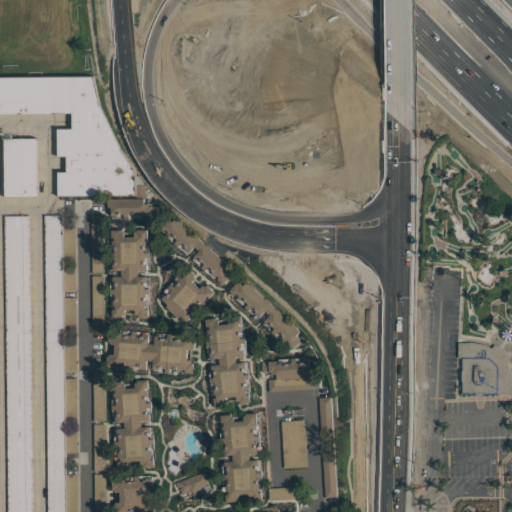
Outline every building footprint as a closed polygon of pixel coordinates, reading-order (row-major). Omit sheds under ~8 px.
[(0,77),(0,114),(72,114),(73,129),(59,129),(57,129),(58,156),(66,156),(66,172),(58,172),(58,197),(136,196),(136,187),(97,87),(97,86),(93,76),(0,77)] [(38,139),(4,139),(5,197),(38,196),(38,139)] [(111,198),(144,198),(144,203),(153,203),(153,206),(155,206),(155,215),(152,215),(152,217),(141,217),(141,218),(111,219),(111,198)] [(105,272),(104,214),(91,215),(92,272),(105,272)] [(48,511),(66,511),(64,309),(74,309),(74,298),(65,298),(65,292),(76,292),(75,274),(71,274),(71,285),(65,285),(64,227),(64,215),(45,215),(48,511)] [(5,216),(7,399),(8,399),(8,511),(32,511),(30,216),(5,216)] [(176,217),(179,221),(180,220),(184,224),(184,225),(193,233),(194,233),(199,237),(198,238),(206,245),(207,244),(211,248),(210,249),(222,259),(223,257),(227,261),(226,262),(235,271),(223,285),(215,277),(214,279),(208,274),(208,271),(206,269),(204,271),(191,259),(200,250),(195,246),(190,251),(180,242),(178,243),(175,241),(177,238),(172,235),(160,225),(167,217),(172,221),(176,217)] [(147,230),(147,245),(145,245),(145,269),(137,269),(137,276),(145,276),(145,300),(147,300),(147,306),(145,306),(145,309),(148,309),(148,316),(145,317),(145,318),(138,318),(138,316),(135,314),(135,309),(125,309),(125,315),(113,315),(113,301),(117,301),(117,294),(113,294),(113,289),(115,289),(115,283),(113,283),(113,277),(121,277),(121,270),(113,270),(112,230),(124,230),(124,237),(135,237),(135,230),(147,230)] [(192,282),(200,288),(204,284),(205,286),(207,285),(214,292),(186,321),(180,315),(178,317),(166,306),(168,304),(163,299),(190,270),(195,275),(194,276),(196,278),(192,282)] [(103,303),(105,277),(94,276),(92,303),(103,303)] [(237,281),(243,286),(247,282),(251,286),(252,285),(256,288),(255,289),(265,299),(266,298),(271,302),(270,303),(277,310),(278,309),(282,313),(281,314),(292,324),(293,323),(297,327),(296,328),(301,331),(297,335),(301,339),(299,340),(302,343),(297,348),(296,347),(293,350),(273,332),(276,328),(270,322),(269,324),(265,320),(270,314),(265,309),(257,317),(228,290),(237,281)] [(240,316),(242,338),(246,338),(247,343),(243,343),(244,355),(235,356),(236,363),(244,362),(245,368),(244,368),(244,375),(249,374),(249,379),(245,379),(245,386),(247,386),(247,391),(246,391),(246,395),(249,394),(250,402),(237,403),(236,396),(226,397),(226,404),(214,405),(213,398),(216,398),(216,394),(214,394),(214,389),(215,389),(215,383),(210,383),(209,378),(214,378),(214,371),(212,371),(211,365),(220,364),(219,358),(210,359),(210,353),(212,353),(211,346),(206,347),(206,341),(210,341),(209,330),(206,330),(205,319),(218,318),(219,325),(229,324),(228,317),(240,316)] [(107,366),(108,354),(113,354),(114,344),(109,344),(110,331),(125,332),(125,335),(131,335),(131,330),(137,331),(137,336),(142,336),(142,334),(149,334),(148,346),(154,347),(155,334),(161,335),(161,338),(167,338),(167,333),(173,333),(173,339),(179,339),(179,337),(195,338),(194,350),(187,349),(187,360),(193,360),(193,373),(182,372),(182,371),(170,370),(170,373),(164,373),(165,370),(153,369),(154,360),(147,360),(146,371),(138,371),(138,368),(123,367),(123,369),(117,369),(117,366),(107,366)] [(458,343),(472,342),(483,344),(491,349),(494,345),(502,351),(511,361),(507,365),(510,372),(511,380),(511,396),(458,396),(458,343)] [(313,359),(315,389),(269,392),(268,379),(276,378),(276,374),(269,374),(269,372),(262,372),(262,361),(279,360),(279,362),(285,361),(285,363),(291,363),(291,358),(296,358),(296,360),(313,359)] [(147,380),(148,396),(146,397),(146,402),(152,402),(152,420),(145,420),(146,426),(152,426),(154,466),(142,466),(142,462),(132,462),(132,466),(118,467),(118,453),(120,453),(120,445),(119,444),(118,435),(116,435),(116,428),(126,428),(126,422),(116,422),(115,410),(112,410),(112,405),(116,405),(116,399),(114,399),(114,393),(113,393),(112,381),(125,381),(125,389),(136,388),(135,381),(147,380)] [(333,397),(320,397),(321,436),(334,435),(333,397)] [(256,412),(257,420),(254,420),(254,423),(256,423),(256,430),(255,430),(255,435),(260,435),(260,441),(256,441),(256,447),(258,447),(258,453),(250,454),(250,460),(259,459),(259,466),(257,466),(257,472),(261,472),(261,476),(257,477),(257,484),(263,484),(263,488),(260,488),(261,493),(262,493),(262,500),(252,500),(252,498),(249,498),(249,493),(238,494),(238,499),(235,499),(235,501),(226,501),(226,494),(228,494),(228,491),(226,491),(226,486),(228,486),(228,478),(223,478),(223,474),(227,474),(227,467),(225,467),(225,461),(233,461),(232,454),(225,455),(225,449),(228,449),(228,441),(225,442),(224,431),(221,431),(221,426),(224,426),(224,423),(220,423),(220,414),(235,414),(235,420),(243,420),(243,413),(256,412)] [(282,421),(284,468),(307,467),(305,420),(282,421)] [(335,452),(323,453),(324,497),(337,497),(335,452)] [(211,489),(190,497),(189,496),(184,498),(180,489),(179,489),(176,483),(204,471),(211,489)] [(112,480),(128,479),(128,480),(134,480),(134,475),(140,474),(140,480),(146,479),(145,477),(153,476),(153,478),(157,478),(157,484),(153,484),(154,499),(158,499),(158,511),(147,511),(147,510),(141,511),(138,511),(130,511),(125,511),(122,511),(113,511),(113,505),(115,505),(115,502),(120,502),(120,492),(115,492),(115,490),(112,490),(112,480)] [(306,487),(269,488),(269,500),(306,499),(306,487)]
